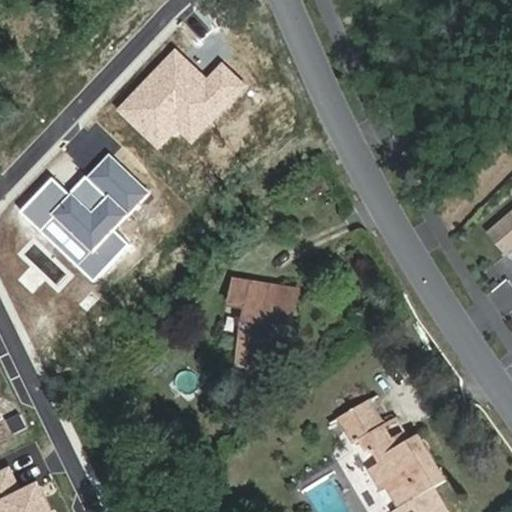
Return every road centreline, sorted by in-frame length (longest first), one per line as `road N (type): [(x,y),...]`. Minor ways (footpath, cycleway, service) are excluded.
road 1 (residential): [(511,402),(376,210),(283,0)]
road 2 (residential): [(182,0),(0,187)]
road 3 (residential): [(0,319),(93,511)]
